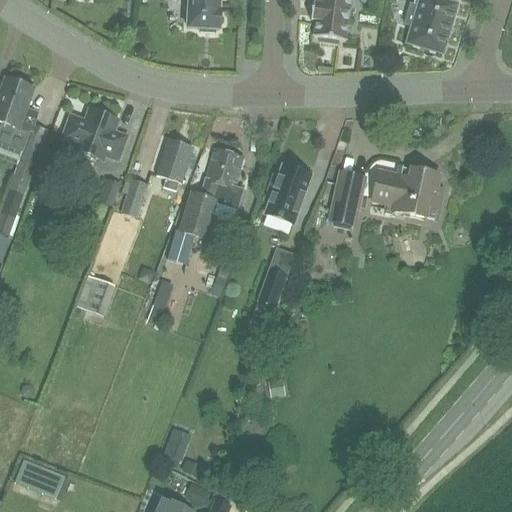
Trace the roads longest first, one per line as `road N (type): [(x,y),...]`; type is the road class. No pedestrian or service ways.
road 1 (residential): [(269,96),(188,95),(131,84),(0,5)]
road 2 (secondary): [(376,511),(511,356)]
road 3 (residential): [(474,91),(269,96)]
